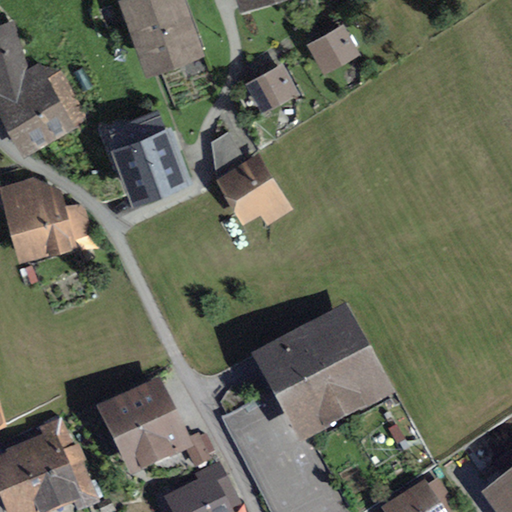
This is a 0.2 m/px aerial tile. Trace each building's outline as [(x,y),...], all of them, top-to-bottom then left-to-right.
[(125,0),(134,25),(140,23),(153,59),(195,44),(178,0),(172,0),(170,1),(169,0),(125,0)] [(70,115),(78,129),(89,123),(59,70),(38,66),(23,70),(10,26),(0,28),(0,96),(31,148),(52,136),(47,128),(70,115)] [(342,29),(314,44),(324,64),(353,48),(342,29)] [(280,68),(252,84),(263,104),(291,88),(280,68)] [(114,131),(137,191),(179,175),(156,115),(114,131)] [(277,196),(253,155),(223,172),(247,213),(277,196)] [(11,188),(26,248),(88,232),(81,205),(59,210),(55,192),(38,197),(34,182),(11,188)] [(345,305),(254,357),(303,442),(394,394),(345,305)] [(112,414),(131,451),(129,456),(133,465),(138,467),(147,462),(149,457),(179,442),(155,393),(112,414)] [(185,444),(195,464),(207,459),(197,438),(185,444)] [(0,461),(0,477),(15,511),(28,511),(72,492),(48,440),(0,461)] [(511,511),(511,470),(486,488),(501,511),(511,511)] [(224,476),(174,503),(178,511),(222,511),(238,503),(224,476)] [(437,484),(393,511),(449,511),(454,509),(437,484)]
